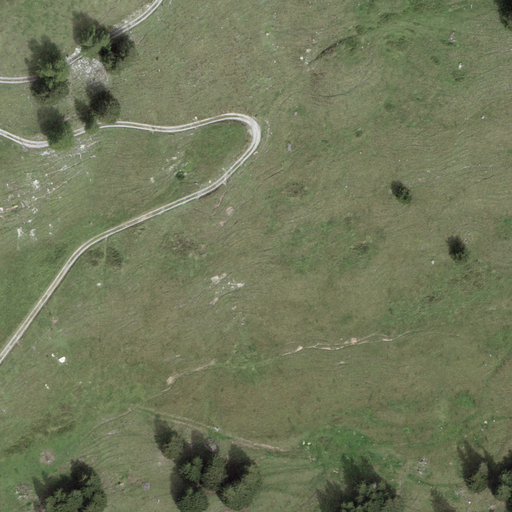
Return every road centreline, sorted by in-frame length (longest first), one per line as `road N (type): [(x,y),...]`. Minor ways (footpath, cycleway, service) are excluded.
road 1 (track): [(0,359),(81,249),(219,183),(256,136),(252,123),(235,116),(173,129),(103,125),(44,145),(0,132)]
road 2 (track): [(0,79),(47,73),(159,0)]
